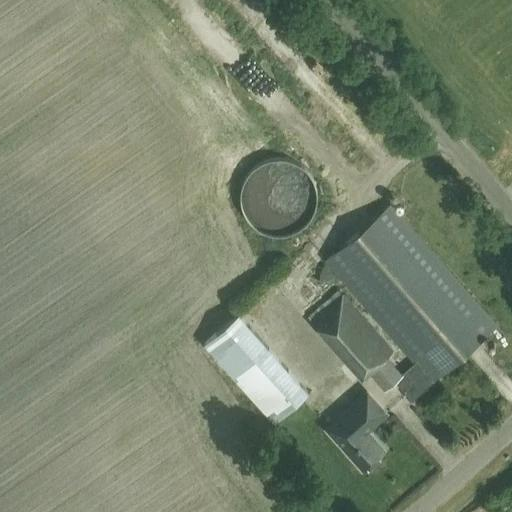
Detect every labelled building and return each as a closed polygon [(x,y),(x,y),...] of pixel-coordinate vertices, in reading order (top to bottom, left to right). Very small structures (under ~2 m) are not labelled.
[(315,198),(315,191),(314,184),(311,177),(307,170),(302,165),(295,161),(288,158),(281,157),(274,157),(266,158),(259,161),(253,165),(248,170),(244,177),(241,184),(239,191),(239,198),(241,206),(244,213),(248,219),(253,224),(259,228),(266,231),(274,233),(281,233),(288,231),(295,228),(302,224),(307,219),(311,213),(314,206),(315,198)] [(394,380),(411,400),(435,380),(434,379),(496,324),(391,203),(390,203),(325,259),(415,363),(394,380)] [(362,377),(363,376),(363,377),(392,351),(339,290),(310,316),(309,316),(362,376),(362,377)] [(238,313),(203,344),(273,423),(308,392),(238,313)] [(511,386),(503,392),(511,404),(511,386)] [(367,392),(327,428),(363,468),(384,449),(366,430),(386,413),(367,392)]
